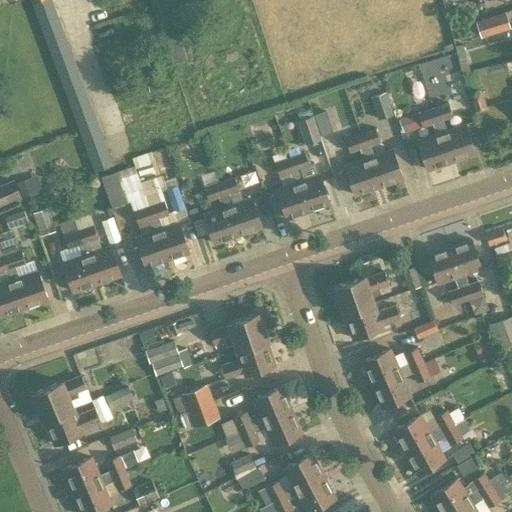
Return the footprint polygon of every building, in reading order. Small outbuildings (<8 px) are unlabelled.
[(49,0),(38,0),(30,3),(34,15),(53,8),(49,0)] [(34,15),(39,27),(57,20),(53,8),(34,15)] [(476,22),(481,37),(510,27),(505,13),(476,22)] [(39,27),(44,39),(62,32),(57,20),(39,27)] [(44,39),(48,51),(66,44),(62,32),(44,39)] [(463,43),(454,46),(458,60),(466,58),(463,43)] [(48,51),(53,63),(71,56),(66,44),(48,51)] [(53,63),(57,74),(75,68),(71,56),(53,63)] [(57,74),(62,86),(80,80),(75,68),(57,74)] [(62,86),(66,98),(85,91),(80,80),(62,86)] [(482,88),(470,92),(476,110),(488,106),(482,88)] [(66,98),(71,110),(89,103),(85,91),(66,98)] [(392,113),(385,91),(370,96),(377,118),(392,113)] [(451,162),(433,108),(430,100),(414,105),(421,127),(432,123),(435,134),(417,141),(427,170),(451,162)] [(71,110),(75,122),(94,115),(89,103),(71,110)] [(433,108),(451,162),(475,153),(465,125),(446,131),(442,120),(452,116),(448,103),(433,108)] [(325,111),(313,115),(319,134),(332,130),(325,111)] [(78,128),(80,134),(98,127),(94,115),(75,122),(78,128)] [(321,139),(319,134),(313,115),(297,120),(305,144),(321,139)] [(80,134),(85,146),(103,139),(98,127),(80,134)] [(360,134),(378,187),(402,178),(392,149),(373,156),(370,145),(379,141),(375,129),(360,134)] [(354,195),(378,187),(360,134),(344,139),(349,152),(359,148),(363,159),(344,166),(354,195)] [(85,146),(89,158),(107,151),(103,139),(85,146)] [(112,163),(107,151),(89,158),(94,170),(112,163)] [(289,158),(307,211),(329,204),(319,175),(303,180),(299,169),(309,166),(304,153),(289,158)] [(285,218),(307,211),(289,158),(274,163),(279,176),(288,173),(292,184),(276,189),(285,218)] [(215,169),(194,176),(197,187),(218,180),(215,169)] [(116,173),(101,177),(110,206),(125,201),(116,173)] [(29,177),(16,182),(23,199),(36,194),(29,177)] [(237,235),(261,227),(252,198),(233,204),(229,193),(238,190),(234,177),(219,182),(237,235)] [(0,184),(0,208),(21,199),(12,179),(0,184)] [(213,243),(237,235),(219,182),(203,187),(207,200),(218,197),(222,208),(203,215),(213,243)] [(149,206),(167,259),(188,252),(178,223),(162,229),(158,217),(169,214),(164,201),(149,206)] [(145,266),(167,259),(149,206),(133,211),(138,224),(147,221),(151,232),(136,238),(145,266)] [(32,213),(33,215),(40,235),(54,230),(46,208),(32,213)] [(78,230),(96,283),(120,275),(110,246),(91,253),(88,241),(98,238),(93,225),(78,230)] [(488,245),(506,239),(501,227),(484,233),(488,245)] [(72,292),(96,283),(78,230),(63,235),(67,249),(77,245),(81,256),(62,263),(72,292)] [(449,247),(467,299),(473,318),(488,313),(478,282),(468,285),(464,274),(481,268),(471,239),(449,247)] [(0,316),(23,309),(2,245),(0,240),(0,271),(4,270),(8,281),(0,284),(0,316)] [(2,245),(23,309),(47,300),(38,271),(19,278),(15,266),(24,263),(17,240),(2,245)] [(452,305),(467,299),(449,247),(427,254),(437,284),(454,278),(457,288),(447,292),(452,305)] [(372,267),(368,254),(359,257),(363,270),(372,267)] [(501,256),(501,264),(509,265),(510,256),(501,256)] [(415,265),(402,269),(408,288),(421,284),(415,265)] [(342,312),(372,302),(369,291),(388,285),(383,272),(364,278),(363,276),(333,287),(342,312)] [(511,277),(502,281),(506,293),(511,291),(511,277)] [(376,312),(372,302),(342,312),(343,315),(344,314),(353,338),(381,329),(380,325),(399,318),(395,305),(376,312)] [(236,350),(267,339),(258,313),(227,323),(228,325),(209,332),(213,345),(223,341),(225,347),(234,344),(236,350)] [(498,347),(511,342),(511,314),(489,323),(498,347)] [(438,329),(434,319),(413,328),(417,337),(438,329)] [(487,337),(472,343),(478,356),(492,350),(487,337)] [(268,342),(267,339),(236,350),(239,359),(221,365),(225,379),(244,373),(245,376),(274,366),(266,342),(268,342)] [(171,340),(144,350),(149,363),(151,362),(155,375),(182,366),(178,352),(176,353),(171,340)] [(194,365),(208,359),(201,341),(187,346),(187,347),(179,350),(186,367),(194,364),(194,365)] [(361,361),(371,384),(431,359),(426,348),(422,346),(416,348),(416,347),(404,353),(403,350),(392,355),(390,349),(361,361)] [(433,358),(431,359),(371,384),(381,408),(410,396),(405,386),(417,381),(417,382),(429,377),(427,372),(437,368),(433,358)] [(42,420),(72,407),(68,397),(86,389),(80,376),(62,384),(61,382),(31,394),(42,420)] [(185,405),(186,410),(213,400),(206,382),(180,393),(180,394),(173,397),(177,408),(185,405)] [(104,394),(110,407),(132,397),(127,385),(104,394)] [(240,432),(290,410),(280,387),(253,398),(261,418),(251,422),(246,412),(222,423),(228,437),(240,432)] [(162,397),(154,400),(158,412),(167,409),(162,397)] [(213,400),(186,410),(188,414),(182,416),(185,426),(192,423),(193,426),(219,416),(213,400)] [(392,429),(405,452),(454,424),(464,418),(465,418),(458,406),(447,412),(446,410),(424,422),(419,414),(392,429)] [(76,417),(72,407),(42,420),(43,422),(45,422),(54,445),(82,433),(81,430),(100,422),(94,409),(76,417)] [(300,434),(290,410),(240,432),(228,437),(234,452),(259,441),(255,432),(266,427),(273,445),(300,434)] [(464,418),(454,424),(405,452),(418,474),(444,459),(440,451),(462,438),(460,433),(469,428),(464,418)] [(109,436),(110,438),(114,449),(136,440),(131,427),(109,436)] [(132,451),(120,456),(125,468),(137,463),(132,451)] [(250,452),(230,461),(235,473),(255,464),(250,452)] [(273,502),(322,476),(310,453),(284,467),(293,485),(282,491),(277,481),(258,491),(265,505),(273,502)] [(125,471),(118,454),(104,460),(108,469),(98,473),(91,456),(62,468),(72,493),(100,481),(112,476),(125,471)] [(259,467),(236,480),(241,489),(264,477),(259,467)] [(430,494),(441,511),(450,511),(506,477),(502,470),(487,479),(483,472),(471,479),(463,488),(457,478),(430,494)] [(112,476),(117,490),(130,485),(130,484),(125,471),(112,476)] [(307,511),(334,498),(322,476),(273,502),(278,511),(288,511),(292,510),(288,501),(298,495),(306,511),(307,511)] [(511,491),(511,486),(506,477),(450,511),(477,511),(473,505),(483,499),(488,507),(511,491)] [(138,502),(156,495),(150,480),(132,487),(138,502)] [(80,511),(92,511),(110,505),(100,481),(72,493),(80,511)]
